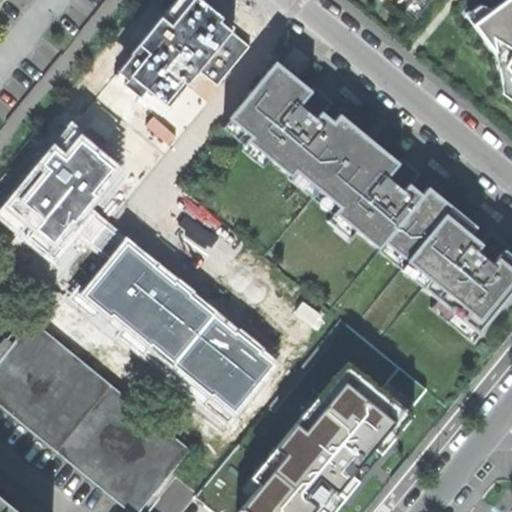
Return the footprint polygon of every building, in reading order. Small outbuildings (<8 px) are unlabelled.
[(193,0),(177,0),(117,73),(163,111),(198,70),(217,85),(249,46),(193,0)] [(511,0),(505,0),(473,25),(511,77),(511,0)] [(329,106),(275,62),(228,118),(250,136),(246,140),(291,177),(296,171),(339,207),(334,213),(379,249),(384,242),(430,280),(422,288),(478,334),(511,292),(511,256),(486,235),(480,242),(470,234),(476,227),(428,187),(422,194),(411,185),(417,178),(339,114),(333,121),(323,113),(329,106)] [(2,206),(54,249),(125,165),(72,121),(2,206)] [(275,358),(127,236),(80,292),(229,414),(275,358)] [(0,406),(129,511),(135,511),(188,448),(32,320),(0,359),(0,406)] [(413,413),(350,361),(253,479),(262,487),(240,511),(321,511),(322,511),(323,511),(334,511),(360,481),(352,475),(374,449),(380,454),(413,413)] [(0,511),(16,511),(0,498),(0,511)]
